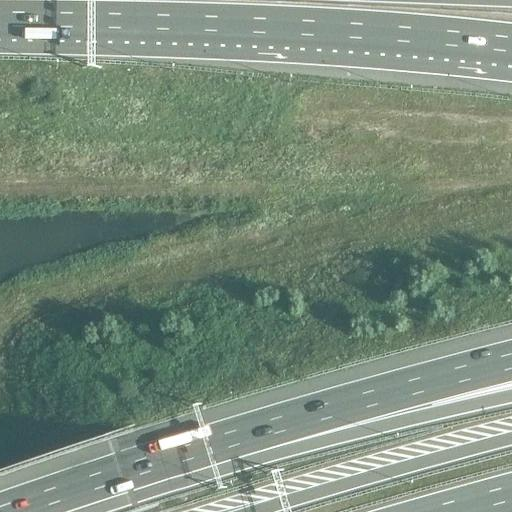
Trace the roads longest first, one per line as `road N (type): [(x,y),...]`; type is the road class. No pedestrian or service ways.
road 1 (motorway): [(0,25),(511,52)]
road 2 (motorway): [(300,426),(32,511)]
road 3 (motorway): [(257,511),(511,440)]
road 4 (motorway): [(511,365),(300,426)]
road 5 (motorway): [(511,390),(300,426)]
